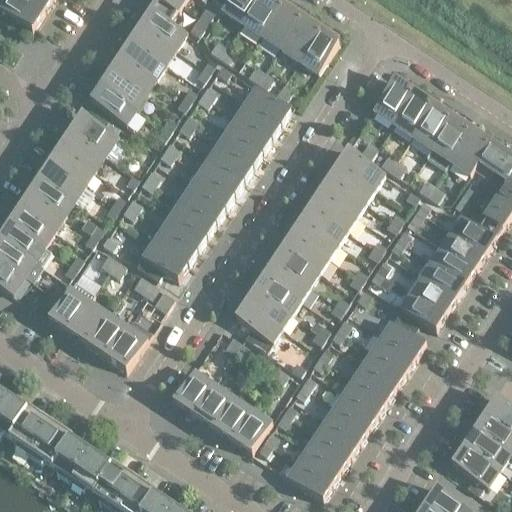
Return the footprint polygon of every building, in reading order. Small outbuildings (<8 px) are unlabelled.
[(47,18),(19,0),(9,0),(0,14),(2,16),(0,19),(0,25),(9,31),(14,24),(34,37),(47,18)] [(56,3),(51,0),(19,0),(47,18),(47,19),(48,18),(47,17),(56,3)] [(171,29),(190,0),(164,0),(163,3),(162,2),(162,3),(163,3),(153,18),(170,30),(171,29)] [(243,29),(262,0),(235,0),(233,4),(232,3),(224,16),(243,29)] [(262,41),(283,11),(282,11),(283,10),(282,10),(282,11),(265,0),(262,0),(243,29),(262,41)] [(281,54),(302,24),(301,24),(302,23),(301,23),(283,11),(262,41),(281,54)] [(211,26),(216,19),(207,12),(202,19),(211,26)] [(187,40),(171,29),(170,30),(153,18),(152,18),(151,19),(152,19),(143,33),(177,56),(187,40)] [(205,36),(211,26),(202,19),(195,29),(205,36)] [(300,67),(321,37),(320,36),(321,36),(320,35),(320,36),(302,24),(281,54),(300,67)] [(200,42),(205,36),(195,29),(190,36),(200,42)] [(177,56),(143,33),(142,33),(141,34),(142,34),(133,48),(167,71),(177,56)] [(320,80),(340,50),(321,37),(300,67),(320,80)] [(220,64),(228,53),(218,47),(211,57),(220,64)] [(167,71),(133,48),(132,48),(131,49),(132,49),(123,63),(157,86),(167,71)] [(230,70),(237,59),(228,53),(220,64),(230,70)] [(157,86),(123,63),(122,63),(122,64),(113,78),(147,101),(157,86)] [(211,79),(217,70),(210,65),(204,74),(211,79)] [(227,86),(232,78),(223,72),(218,79),(227,86)] [(258,89),(266,78),(256,72),(249,83),(258,89)] [(205,88),(211,79),(204,74),(198,83),(205,88)] [(147,101),(113,78),(112,78),(112,79),(103,93),(137,116),(147,101)] [(268,95),(275,84),(266,78),(258,89),(268,95)] [(395,130),(415,100),(395,86),(375,116),(395,130)] [(287,108),(294,97),(284,91),(277,101),(287,108)] [(137,116),(103,93),(102,93),(102,94),(93,108),(92,108),(126,132),(137,116)] [(213,107),(217,100),(208,94),(203,101),(213,107)] [(191,109),(197,100),(190,95),(184,104),(191,109)] [(292,118),(256,95),(246,109),(282,133),(282,134),(283,135),(292,118)] [(414,142),(434,112),(416,100),(416,99),(415,100),(395,130),(414,142)] [(208,114),(213,107),(203,101),(199,108),(208,114)] [(185,118),(191,109),(184,104),(178,113),(185,118)] [(282,133),(246,109),(237,123),(273,147),(272,148),(273,148),(274,148),(282,134),(282,133)] [(433,155),(453,125),(435,113),(435,112),(434,112),(414,142),(433,155)] [(115,142),(120,135),(109,127),(104,135),(84,122),(71,140),(105,163),(118,144),(115,142)] [(194,135),(199,128),(189,122),(185,129),(194,135)] [(273,147),(237,123),(228,137),(263,161),(263,162),(264,162),(273,148),(272,148),(273,147)] [(452,168),(472,137),(454,125),(454,124),(453,125),(433,155),(452,168)] [(171,139),(177,129),(170,125),(164,134),(171,139)] [(189,142),(194,135),(185,129),(180,136),(189,142)] [(165,148),(171,139),(164,134),(158,143),(165,148)] [(263,161),(228,137),(218,151),(254,175),(254,176),(255,176),(264,162),(263,162),(263,161)] [(479,168),(491,150),(473,138),(473,137),(472,138),(472,137),(452,168),(472,181),(480,168),(479,168)] [(105,163),(71,140),(70,141),(71,141),(61,155),(95,178),(105,163)] [(372,165),(379,154),(370,148),(363,158),(372,165)] [(511,187),(511,164),(507,161),(508,160),(507,160),(492,151),(492,150),(492,149),(491,150),(479,168),(480,168),(510,188),(511,189),(511,187)] [(176,163),(180,156),(171,150),(166,157),(176,163)] [(254,175),(218,151),(209,165),(245,189),(245,190),(246,190),(254,176),(254,175)] [(95,178),(61,155),(60,156),(61,156),(51,170),(85,193),(95,178)] [(171,170),(176,163),(166,157),(161,164),(171,170)] [(386,181),(351,158),(339,172),(340,173),(341,172),(377,196),(386,181)] [(391,177),(398,167),(389,160),(382,171),(391,177)] [(245,189),(209,165),(200,179),(236,203),(235,204),(236,204),(237,204),(245,190),(245,189)] [(400,183),(407,173),(398,167),(391,177),(400,183)] [(85,193),(51,170),(50,171),(51,171),(41,185),(75,208),(85,193)] [(377,196),(341,172),(340,173),(330,186),(331,186),(331,187),(331,186),(367,210),(377,196)] [(157,191),(162,184),(152,178),(147,185),(157,191)] [(236,203),(200,179),(190,193),(226,217),(226,218),(227,218),(236,204),(235,204),(236,203)] [(134,195),(140,186),(133,181),(126,190),(134,195)] [(75,208),(41,185),(40,186),(41,186),(31,200),(65,223),(75,208)] [(152,198),(157,191),(147,185),(143,192),(152,198)] [(367,210),(331,186),(331,187),(331,186),(321,200),(322,200),(322,201),(322,200),(358,224),(367,210)] [(429,203),(436,192),(427,186),(420,196),(429,203)] [(511,187),(511,189),(510,188),(500,204),(511,212),(511,187)] [(477,202),(481,195),(472,189),(467,196),(477,202)] [(438,209),(445,198),(436,192),(429,203),(438,209)] [(226,217),(190,193),(181,207),(217,231),(217,232),(218,232),(226,218),(226,217)] [(470,212),(477,202),(467,196),(461,206),(470,212)] [(415,211),(420,204),(411,197),(406,205),(415,211)] [(65,223),(31,200),(30,201),(31,201),(22,215),(55,238),(65,223)] [(358,224),(322,200),(322,201),(322,200),(311,214),(312,214),(313,214),(349,238),(358,224)] [(120,216),(126,207),(119,202),(113,211),(120,216)] [(507,232),(511,224),(511,212),(500,204),(480,235),(479,235),(497,247),(507,233),(508,232),(507,232)] [(138,219),(143,212),(134,206),(129,213),(138,219)] [(465,219),(470,212),(461,206),(456,213),(465,219)] [(217,231),(181,207),(172,221),(208,245),(207,246),(208,246),(209,246),(217,232),(217,231)] [(426,222),(432,213),(424,208),(418,217),(426,222)] [(114,225),(120,216),(113,211),(107,220),(114,225)] [(134,226),(138,219),(129,213),(124,220),(134,226)] [(349,238),(313,214),(312,214),(302,228),(303,228),(303,229),(304,228),(339,252),(349,238)] [(55,238),(22,215),(21,215),(20,216),(21,216),(12,230),(46,253),(55,238)] [(420,231),(426,222),(418,217),(412,226),(420,231)] [(401,233),(406,226),(396,219),(392,226),(401,233)] [(208,245),(172,221),(163,235),(198,259),(198,260),(199,260),(208,246),(207,246),(208,245)] [(497,247),(479,235),(480,235),(463,224),(453,240),(487,263),(496,248),(497,249),(497,248),(497,247)] [(396,240),(401,233),(392,226),(387,233),(396,240)] [(339,252),(304,228),(303,229),(303,228),(293,242),(294,242),(294,243),(294,242),(330,266),(339,252)] [(46,253),(12,230),(11,230),(10,231),(11,231),(2,245),(36,268),(46,253)] [(99,245),(105,236),(98,231),(91,240),(99,245)] [(198,259),(163,235),(153,249),(189,273),(189,274),(190,274),(198,260),(198,259)] [(406,252),(412,242),(405,238),(398,247),(406,252)] [(93,254),(99,245),(91,240),(85,249),(93,254)] [(487,263),(453,240),(443,255),(477,277),(486,263),(487,264),(487,263)] [(330,266),(294,242),(294,243),(294,242),(283,256),(284,256),(285,257),(285,256),(321,280),(330,266)] [(113,257),(118,250),(109,243),(104,251),(113,257)] [(36,268),(2,245),(1,245),(0,246),(1,246),(0,247),(0,265),(26,283),(36,268)] [(382,261),(387,254),(378,247),(373,254),(382,261)] [(400,261),(406,252),(398,247),(392,256),(400,261)] [(189,273),(153,249),(138,273),(159,287),(165,279),(179,288),(189,274),(189,273)] [(378,268),(382,261),(373,254),(368,261),(378,268)] [(477,277),(443,255),(433,270),(467,292),(476,278),(477,279),(477,278),(477,277)] [(321,280),(285,256),(285,257),(284,256),(274,270),(275,270),(276,270),(311,294),(321,280)] [(79,275),(85,266),(78,261),(72,270),(79,275)] [(111,278),(118,267),(109,261),(102,272),(111,278)] [(26,283),(0,265),(0,292),(13,302),(26,283)] [(120,284),(127,273),(118,267),(111,278),(120,284)] [(386,282),(392,272),(385,268),(378,277),(386,282)] [(73,284),(79,275),(72,270),(65,279),(73,284)] [(311,294),(276,270),(275,270),(265,284),(266,284),(302,308),(311,294)] [(467,292),(433,270),(423,285),(457,307),(466,293),(467,294),(467,293),(467,292)] [(364,289),(368,282),(359,275),(354,282),(364,289)] [(380,291),(386,282),(378,277),(372,286),(380,291)] [(359,296),(364,289),(354,282),(350,289),(359,296)] [(144,300),(151,289),(142,283),(135,294),(144,300)] [(302,308),(266,284),(256,298),(257,298),(293,322),(302,308)] [(457,307),(423,285),(413,300),(447,322),(456,308),(457,309),(457,308),(457,307)] [(153,306),(160,295),(151,289),(144,300),(153,306)] [(59,305),(65,296),(58,291),(52,300),(59,305)] [(70,340),(90,309),(70,296),(51,326),(50,325),(49,326),(70,340)] [(167,319),(176,306),(164,298),(155,311),(167,319)] [(293,322),(257,298),(256,298),(246,312),(247,312),(248,312),(283,336),(293,322)] [(366,312),(372,302),(365,298),(358,307),(366,312)] [(53,314),(59,305),(52,300),(45,309),(53,314)] [(447,322),(413,300),(402,315),(437,339),(438,338),(437,337),(446,323),(447,324),(448,323),(447,322)] [(345,316),(350,309),(340,303),(336,310),(345,316)] [(89,352),(109,322),(90,309),(70,340),(70,341),(71,340),(89,352)] [(341,323),(345,316),(336,310),(331,317),(341,323)] [(283,336),(248,312),(247,312),(238,327),(252,336),(246,345),(268,360),(283,336)] [(427,353),(413,343),(419,334),(399,321),(383,345),(417,367),(427,353)] [(108,365),(128,335),(109,322),(89,352),(89,353),(90,353),(108,365)] [(346,341),(353,331),(345,327),(339,336),(346,341)] [(327,345),(331,337),(322,331),(317,338),(327,345)] [(127,379),(148,348),(128,335),(108,365),(108,366),(109,365),(127,378),(127,379)] [(340,350),(346,341),(339,336),(333,345),(340,350)] [(322,352),(327,345),(317,338),(312,345),(322,352)] [(235,361),(243,350),(233,344),(226,354),(235,361)] [(417,367),(383,345),(374,359),(408,381),(416,368),(417,369),(418,368),(417,368),(417,367)] [(245,367),(252,356),(243,350),(235,361),(245,367)] [(328,369),(334,359),(327,355),(321,364),(328,369)] [(408,381),(374,359),(364,373),(398,395),(407,382),(408,383),(408,382),(407,382),(408,381)] [(322,378),(328,369),(321,364),(314,373),(322,378)] [(273,386),(280,375),(271,369),(264,380),(273,386)] [(301,382),(306,375),(297,369),(292,376),(301,382)] [(398,395),(364,373),(355,387),(389,409),(398,396),(398,397),(399,396),(398,396),(398,395)] [(282,392),(290,381),(280,375),(273,386),(282,392)] [(194,422),(214,392),(195,379),(174,410),(175,410),(194,422),(193,422),(194,423),(194,422)] [(310,397),(317,388),(309,383),(303,393),(310,397)] [(389,409),(355,387),(346,401),(380,423),(388,410),(389,411),(390,410),(389,410),(389,409)] [(213,435),(233,405),(214,392),(194,422),(212,434),(212,435),(213,436),(213,435)] [(304,407),(310,397),(303,393),(297,402),(304,407)] [(0,415),(11,399),(3,394),(2,395),(0,394),(0,415)] [(11,445),(29,417),(31,414),(18,406),(19,404),(11,399),(0,415),(0,442),(1,443),(3,439),(11,445)] [(380,423),(346,401),(336,415),(370,437),(379,424),(380,425),(380,424),(380,423)] [(511,413),(498,404),(498,405),(486,423),(511,440),(511,413)] [(232,448),(252,417),(233,405),(213,435),(232,447),(231,448),(232,448),(232,447),(232,448)] [(292,425),(298,416),(291,412),(285,421),(292,425)] [(30,462),(53,427),(45,422),(44,423),(31,414),(29,417),(11,445),(18,450),(16,453),(17,454),(17,453),(30,462)] [(370,437),(336,415),(327,429),(361,451),(370,438),(371,439),(371,438),(370,437)] [(253,460),(272,430),(252,417),(232,448),(253,461),(253,460)] [(286,435),(292,425),(285,421),(279,430),(286,435)] [(511,458),(511,440),(486,423),(477,437),(476,437),(476,438),(510,461),(511,458)] [(53,472),(71,445),(73,442),(60,434),(60,432),(53,427),(30,462),(42,470),(41,470),(43,471),(45,467),(53,472)] [(361,451),(327,429),(318,443),(352,465),(361,452),(361,453),(362,452),(361,452),(361,451)] [(510,461),(476,438),(466,453),(500,476),(510,461)] [(273,453),(279,444),(272,439),(266,448),(273,453)] [(72,489),(94,455),(86,450),(86,451),(73,442),(71,445),(53,472),(60,477),(58,481),(59,482),(59,481),(72,489)] [(352,465),(318,443),(308,457),(343,479),(351,466),(352,467),(352,466),(352,465)] [(267,462),(273,453),(266,448),(260,458),(267,462)] [(500,476),(466,453),(454,472),(474,485),(485,493),(489,496),(490,495),(488,494),(500,476)] [(95,500),(113,473),(115,470),(102,462),(102,460),(94,455),(72,489),(84,497),(83,498),(85,499),(87,495),(95,500)] [(343,479),(308,457),(299,471),(333,493),(342,480),(343,481),(343,480),(342,479),(343,479)] [(105,511),(117,511),(136,483),(128,478),(128,479),(115,470),(113,473),(95,500),(102,505),(100,509),(101,510),(101,509),(105,511)] [(333,493),(299,471),(289,486),(324,509),(324,508),(324,507),(333,494),(333,495),(334,494),(333,493)] [(147,511),(155,501),(157,498),(143,490),(144,488),(136,483),(117,511),(147,511)] [(479,501),(485,493),(474,485),(468,494),(479,501)] [(464,511),(438,494),(437,495),(438,495),(427,511),(464,511)] [(177,511),(178,511),(170,506),(170,507),(157,498),(155,501),(147,511),(177,511)]
